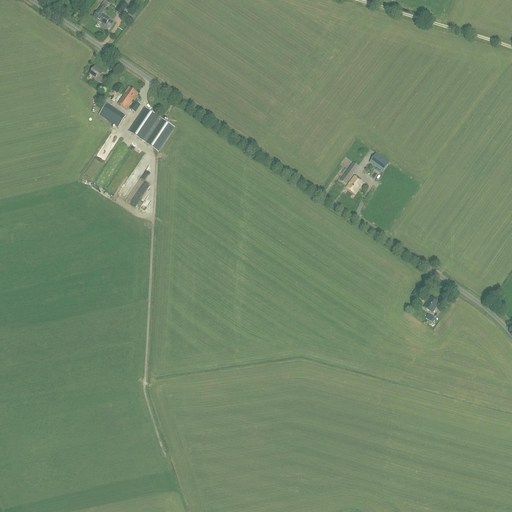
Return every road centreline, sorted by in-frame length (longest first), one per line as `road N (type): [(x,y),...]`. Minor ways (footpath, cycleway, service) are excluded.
road 1 (tertiary): [(511,334),(459,287),(31,0)]
road 2 (track): [(511,46),(355,0)]
